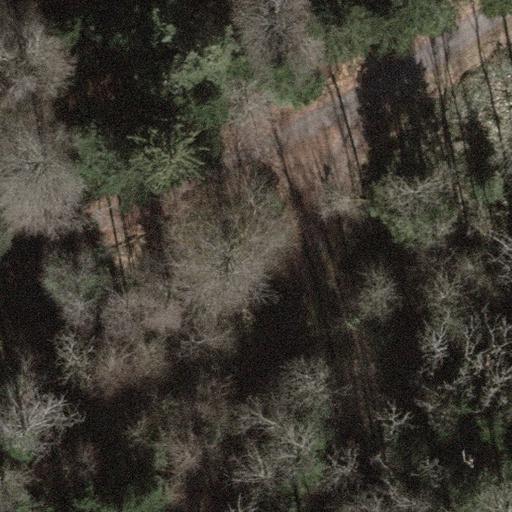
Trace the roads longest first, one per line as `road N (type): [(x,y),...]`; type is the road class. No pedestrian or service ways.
road 1 (track): [(511,8),(372,88),(231,192),(0,258)]
road 2 (track): [(230,511),(353,248),(372,88)]
